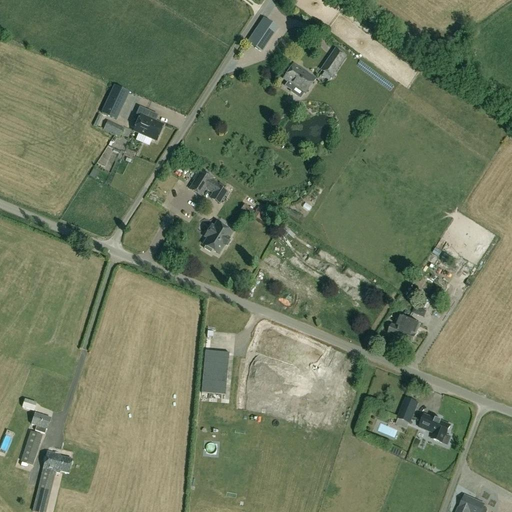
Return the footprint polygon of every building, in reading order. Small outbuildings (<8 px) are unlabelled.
[(263,19),(247,43),(260,52),(277,28),(263,19)] [(322,73),(332,80),(346,59),(336,52),(322,73)] [(366,54),(363,57),(378,70),(381,66),(366,54)] [(294,67),(284,81),(289,84),(286,88),(292,93),(291,94),(300,101),(304,95),(306,96),(316,82),(294,67)] [(113,85),(100,113),(115,120),(128,92),(113,85)] [(139,107),(133,121),(137,122),(133,131),(139,134),(136,140),(149,146),(151,139),(156,141),(163,125),(154,122),(157,115),(139,107)] [(122,129),(107,122),(103,130),(119,137),(122,129)] [(223,190),(224,188),(219,184),(218,186),(210,181),(212,178),(199,170),(193,181),(194,182),(189,190),(199,197),(205,189),(212,193),(215,195),(219,190),(222,192),(223,190)] [(215,195),(212,193),(209,197),(219,203),(226,192),(223,190),(222,192),(219,190),(215,195)] [(302,212),(312,199),(307,195),(297,209),(302,212)] [(252,211),(244,205),(240,211),(248,217),(252,211)] [(259,206),(253,217),(263,223),(270,212),(259,206)] [(214,228),(211,226),(204,237),(207,239),(203,246),(205,247),(204,250),(210,253),(212,251),(218,255),(223,246),(225,246),(228,240),(229,240),(227,239),(231,233),(216,224),(214,228)] [(415,291),(428,299),(434,289),(429,287),(432,283),(419,275),(413,285),(417,287),(415,291)] [(452,283),(447,290),(453,294),(458,286),(452,283)] [(435,286),(434,289),(428,299),(435,303),(443,291),(435,286)] [(412,314),(418,316),(420,310),(415,307),(412,314)] [(419,324),(413,322),(400,316),(395,327),(391,325),(388,334),(411,343),(419,324)] [(278,353),(291,357),(297,342),(284,338),(278,353)] [(200,393),(224,395),(228,353),(204,351),(200,393)] [(303,360),(312,365),(314,361),(305,356),(303,360)] [(286,370),(284,376),(288,377),(287,378),(299,382),(296,389),(304,392),(308,379),(301,376),(300,379),(297,378),(299,372),(293,370),(293,372),(286,370)] [(325,384),(332,386),(336,373),(329,371),(325,384)] [(331,419),(342,424),(351,402),(340,397),(331,419)] [(24,399),(21,408),(33,411),(36,403),(24,399)] [(405,399),(397,418),(410,424),(418,404),(405,399)] [(36,427),(35,431),(44,435),(45,430),(47,430),(50,419),(34,413),(30,425),(36,427)] [(447,446),(451,437),(446,436),(450,426),(424,416),(419,428),(436,435),(433,440),(447,446)] [(33,466),(42,436),(30,432),(20,462),(33,466)] [(59,457),(59,456),(46,452),(42,469),(55,472),(59,473),(60,472),(68,474),(72,460),(59,457)] [(42,469),(31,511),(45,511),(55,472),(42,469)] [(486,507),(483,506),(484,505),(464,497),(457,511),(486,511),(487,511),(487,509),(486,507)]
